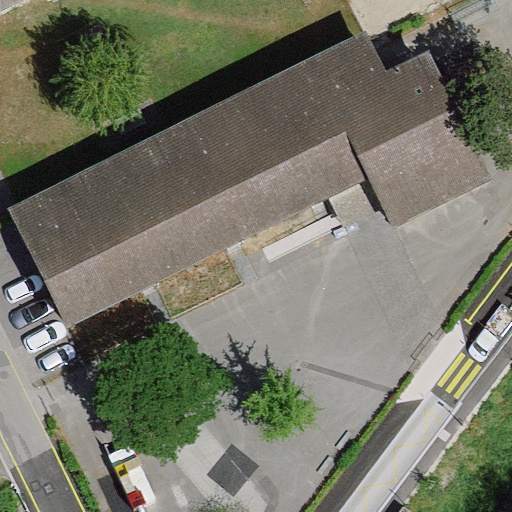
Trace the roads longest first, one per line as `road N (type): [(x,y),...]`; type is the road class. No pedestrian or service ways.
road 1 (residential): [(349,511),(511,295)]
road 2 (residential): [(60,511),(0,389)]
